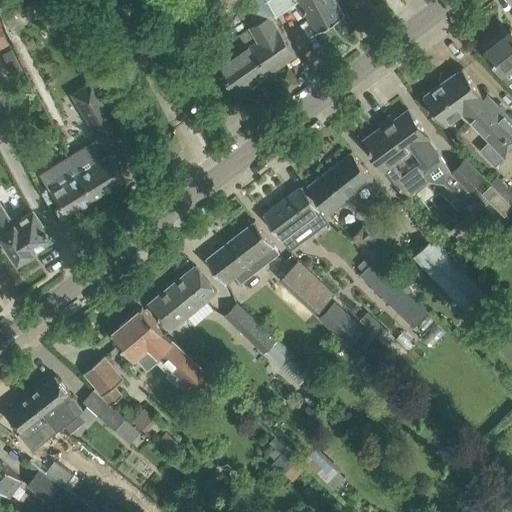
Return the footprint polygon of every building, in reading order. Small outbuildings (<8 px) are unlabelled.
[(191,0),(204,27),(224,16),(216,0),(191,0)] [(243,0),(256,23),(273,14),(297,0),(243,0)] [(299,0),(316,32),(316,31),(317,32),(318,32),(318,31),(343,16),(344,15),(336,0),(299,0)] [(278,25),(273,14),(256,23),(251,25),(258,38),(251,43),(270,71),(297,52),(278,25)] [(511,30),(486,50),(503,71),(499,74),(508,85),(511,81),(511,30)] [(239,93),(270,71),(251,43),(219,65),(239,93)] [(11,47),(1,53),(13,74),(23,69),(11,47)] [(511,150),(511,118),(493,98),(489,102),(463,67),(424,95),(446,125),(463,113),(489,140),(479,150),(495,167),(511,150)] [(77,104),(99,139),(118,127),(97,92),(77,104)] [(446,181),(448,170),(450,168),(430,140),(431,139),(408,108),(384,126),(383,125),(363,139),(385,170),(386,169),(407,197),(431,179),(446,181)] [(109,154),(100,159),(89,142),(66,157),(69,162),(90,197),(123,177),(109,154)] [(352,151),(327,170),(340,187),(348,181),(357,192),(373,179),(352,151)] [(452,171),(470,188),(483,174),(466,157),(452,171)] [(65,213),(90,197),(69,162),(42,179),(65,213)] [(329,213),(357,192),(348,181),(340,187),(327,170),(308,185),(329,213)] [(302,185),(264,213),(289,247),(328,219),(302,185)] [(0,202),(0,236),(15,260),(49,237),(31,210),(13,222),(0,202)] [(255,220),(206,258),(226,283),(236,275),(242,282),(280,252),(255,220)] [(364,223),(351,235),(373,258),(386,245),(364,223)] [(415,254),(471,312),(489,295),(433,237),(415,254)] [(430,313),(400,284),(375,259),(361,273),(387,298),(416,327),(430,313)] [(301,260),(282,280),(318,313),(337,293),(301,260)] [(196,265),(148,304),(169,329),(217,291),(196,265)] [(225,314),(265,352),(276,340),(237,302),(225,314)] [(166,333),(143,306),(113,331),(134,357),(135,356),(146,369),(155,361),(169,374),(167,376),(178,387),(181,384),(192,394),(196,389),(199,391),(212,376),(166,333)] [(352,310),(325,337),(350,362),(377,335),(352,310)] [(301,385),(314,373),(281,338),(268,351),(301,385)] [(123,378),(105,355),(84,372),(110,404),(122,395),(115,385),(123,378)] [(85,411),(56,374),(32,393),(60,430),(85,411)] [(83,400),(115,429),(125,418),(93,389),(83,400)] [(60,430),(32,393),(7,412),(36,449),(60,430)] [(145,407),(134,420),(147,432),(159,420),(145,407)] [(168,432),(159,443),(173,456),(183,446),(168,432)] [(40,448),(31,460),(65,486),(74,474),(40,448)] [(11,470),(0,459),(0,490),(10,497),(23,479),(11,470)] [(28,482),(47,497),(57,485),(38,470),(28,482)]
